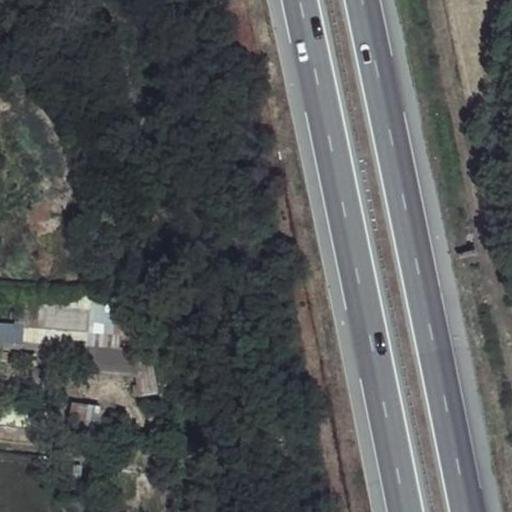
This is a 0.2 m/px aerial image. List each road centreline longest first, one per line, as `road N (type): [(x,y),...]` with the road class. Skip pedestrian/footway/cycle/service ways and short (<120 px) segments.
road 1 (motorway): [(294,0),(404,511)]
road 2 (motorway): [(467,511),(359,0)]
